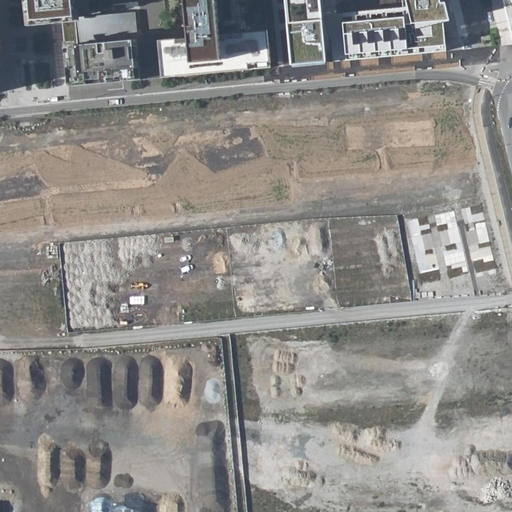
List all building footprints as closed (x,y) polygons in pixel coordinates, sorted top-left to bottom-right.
[(30,0),(33,23),(65,20),(71,86),(129,81),(143,80),(136,12),(77,18),(74,0),(30,0)] [(184,0),(188,38),(158,40),(161,78),(271,67),(267,30),(219,35),(215,0),(184,0)] [(285,0),(292,65),(326,62),(320,0),(285,0)] [(402,0),(405,17),(343,22),(346,62),(447,52),(443,24),(451,22),(446,4),(441,4),(441,0),(402,0)] [(138,1),(107,5),(108,13),(139,9),(138,1)] [(8,511),(9,503),(0,502),(0,511),(8,511)]
